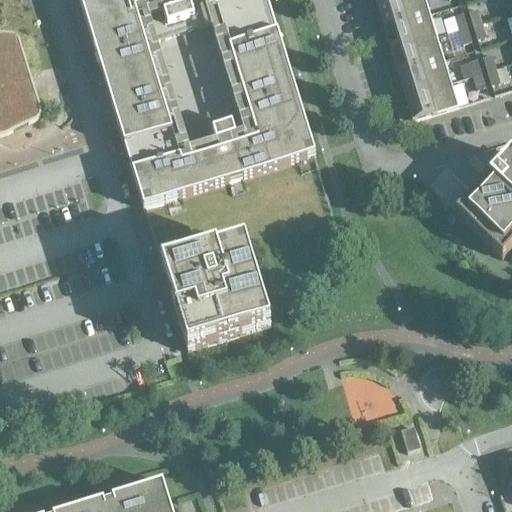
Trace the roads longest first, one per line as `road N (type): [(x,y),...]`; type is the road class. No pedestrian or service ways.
road 1 (residential): [(322,0),(377,175),(511,134)]
road 2 (residential): [(144,285),(55,0)]
road 3 (residential): [(453,465),(296,511)]
